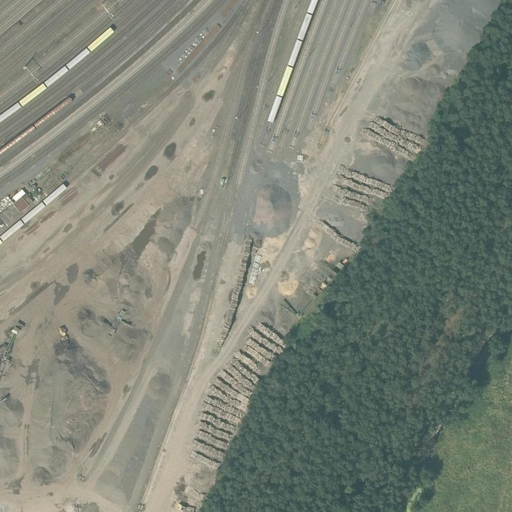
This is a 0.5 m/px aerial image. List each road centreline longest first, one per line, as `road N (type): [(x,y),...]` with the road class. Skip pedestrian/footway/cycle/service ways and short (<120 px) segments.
road 1 (unknown): [(139,511),(333,190),(409,0)]
road 2 (unknown): [(77,498),(177,337)]
road 3 (unknown): [(2,462),(24,426),(46,307)]
